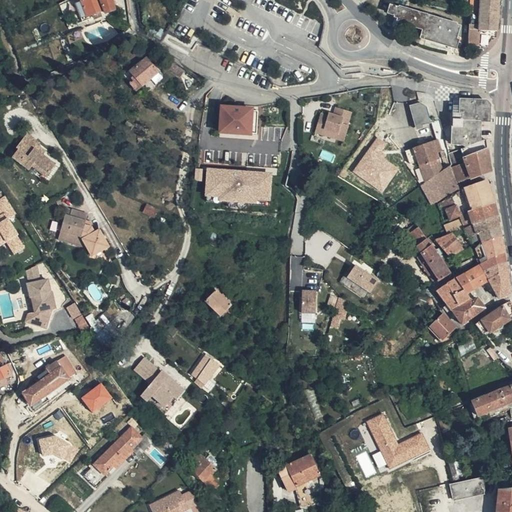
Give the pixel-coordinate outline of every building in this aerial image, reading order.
[(117,12),(112,0),(82,0),(82,1),(88,18),(94,16),(101,13),(106,11),(108,15),(117,12)] [(471,41),(479,42),(483,42),(485,42),(489,40),(492,38),(496,33),(496,27),(501,27),(503,14),(504,0),(485,0),(485,8),(481,8),(471,6),(471,26),(471,41)] [(82,20),(88,18),(82,1),(76,3),(82,20)] [(391,17),(399,20),(403,21),(402,25),(429,34),(428,41),(455,50),(461,30),(408,14),(411,6),(401,2),(398,11),(394,10),(391,17)] [(153,52),(136,63),(143,72),(137,76),(142,84),(165,67),(153,52)] [(470,143),(483,137),(484,117),(493,117),(494,100),(467,98),(466,109),(459,108),(456,141),(466,141),(470,143)] [(347,112),(353,114),(355,106),(340,101),(337,108),(332,106),(331,110),(323,107),(319,119),(326,121),(325,123),(340,128),(337,134),(347,136),(353,120),(351,119),(345,117),(347,112)] [(422,102),(411,105),(417,128),(423,126),(422,123),(431,120),(427,105),(422,102)] [(249,133),(250,132),(251,109),(252,108),(223,106),(222,120),(219,120),(219,122),(222,123),(221,132),(249,133)] [(257,133),(259,110),(251,109),(250,132),(257,133)] [(326,121),(319,119),(316,127),(337,134),(340,128),(325,123),(326,121)] [(41,144),(28,134),(17,149),(19,150),(13,158),(30,171),(36,164),(42,169),(39,172),(47,178),(57,166),(44,155),(36,149),(39,145),(41,144)] [(490,134),(483,137),(470,143),(465,145),(469,162),(475,177),(493,170),(495,166),(490,134)] [(379,137),(355,171),(383,190),(399,168),(384,158),(386,154),(382,150),(387,143),(379,137)] [(414,147),(418,160),(420,166),(440,160),(437,152),(434,141),(414,147)] [(47,151),(39,145),(36,149),(44,155),(47,151)] [(407,149),(411,162),(418,160),(414,147),(407,149)] [(469,162),(456,167),(461,183),(475,177),(469,162)] [(454,163),(439,171),(448,196),(463,190),(461,183),(456,167),(454,163)] [(274,171),(207,167),(205,196),(219,197),(219,200),(257,202),(257,199),(272,200),(274,171)] [(501,213),(502,213),(500,200),(490,177),(469,185),(469,188),(463,190),(448,196),(442,200),(447,207),(443,210),(444,213),(442,214),(445,219),(452,216),(454,218),(464,213),(465,216),(441,225),(445,234),(452,232),(465,229),(470,227),(501,213)] [(0,252),(7,248),(14,260),(27,252),(9,223),(18,218),(6,199),(0,202),(0,252)] [(158,208),(147,204),(144,211),(156,215),(158,208)] [(72,216),(68,215),(60,239),(80,245),(83,237),(89,247),(95,257),(111,247),(101,232),(98,234),(94,227),(87,225),(89,221),(91,214),(75,209),(72,216)] [(503,220),(502,213),(501,213),(470,227),(477,241),(484,236),(504,224),(503,220)] [(406,220),(398,214),(387,227),(395,233),(406,220)] [(493,238),(506,233),(505,226),(504,224),(484,236),(485,240),(485,242),(493,238)] [(427,230),(422,225),(413,231),(424,248),(428,254),(441,274),(452,265),(444,252),(447,250),(440,239),(435,242),(427,230)] [(443,234),(445,234),(441,225),(427,230),(434,238),(439,236),(443,234)] [(453,251),(462,247),(452,232),(445,234),(443,234),(439,236),(453,251)] [(508,244),(506,233),(493,238),(485,242),(480,247),(482,257),(488,254),(488,255),(508,247),(508,244)] [(89,247),(83,237),(80,245),(89,247)] [(510,258),(508,247),(488,255),(489,257),(482,260),(487,268),(510,258)] [(441,274),(428,254),(425,256),(439,276),(441,274)] [(492,278),(511,268),(510,264),(510,258),(487,268),(492,277),(492,278)] [(482,260),(467,268),(477,286),(487,280),(492,277),(487,268),(482,260)] [(29,277),(41,272),(37,264),(26,269),(29,277)] [(357,264),(348,277),(371,292),(379,280),(357,264)] [(462,269),(459,271),(464,281),(469,291),(476,287),(477,286),(467,268),(462,269)] [(511,290),(511,273),(511,268),(492,278),(496,285),(497,286),(502,295),(504,294),(511,290)] [(450,276),(456,287),(464,281),(459,271),(450,276)] [(439,285),(446,294),(456,287),(450,276),(447,277),(447,278),(439,285)] [(492,288),(497,286),(496,285),(492,278),(492,277),(487,280),(492,288)] [(463,301),(473,296),(469,291),(464,281),(456,287),(446,294),(451,301),(454,306),(456,305),(461,302),(463,301)] [(37,315),(33,326),(47,330),(52,311),(55,311),(54,305),(51,305),(50,301),(53,300),(52,294),(50,294),(48,282),(30,285),(31,293),(29,293),(30,300),(32,300),(35,315),(37,315)] [(217,289),(207,300),(223,315),(233,304),(217,289)] [(304,290),(303,311),(316,312),(317,291),(304,290)] [(349,296),(342,293),(340,301),(339,303),(347,305),(349,296)] [(474,314),(488,304),(481,295),(475,299),(473,296),(463,301),(474,314)] [(483,317),(479,320),(488,332),(493,328),(495,330),(511,315),(511,299),(504,302),(505,304),(486,317),(485,315),(483,317)] [(11,300),(1,302),(3,315),(13,313),(11,300)] [(454,311),(457,309),(456,305),(454,306),(451,301),(448,303),(454,311)] [(466,320),(474,314),(463,301),(461,302),(456,305),(457,309),(466,320)] [(347,305),(339,303),(334,322),(341,324),(347,305)] [(447,309),(434,324),(449,336),(461,322),(455,317),(447,310),(447,309)] [(72,315),(76,321),(82,317),(78,311),(72,315)] [(26,324),(33,326),(37,315),(35,315),(29,315),(26,324)] [(82,317),(76,321),(79,327),(86,323),(82,317)] [(174,335),(178,330),(172,325),(168,330),(174,335)] [(0,370),(9,366),(0,347),(0,370)] [(502,357),(507,354),(501,347),(496,350),(502,357)] [(200,373),(207,379),(222,360),(209,349),(194,368),(200,373)] [(178,398),(185,390),(167,374),(164,377),(160,373),(161,371),(145,357),(135,369),(152,383),(142,395),(148,400),(153,394),(166,405),(175,395),(178,398)] [(26,393),(35,406),(72,380),(71,379),(76,375),(66,358),(60,362),(60,363),(49,371),(49,372),(52,376),(26,393)] [(9,366),(0,370),(0,383),(1,387),(9,383),(8,381),(15,377),(14,376),(15,374),(11,365),(9,366)] [(197,376),(204,383),(207,379),(200,373),(197,376)] [(72,380),(35,406),(38,411),(76,385),(72,380)] [(495,387),(490,389),(495,403),(504,400),(510,398),(505,383),(495,387)] [(476,394),(481,408),(495,403),(490,389),(476,394)] [(475,394),(471,396),(477,410),(481,408),(476,394),(475,394)] [(504,400),(495,403),(497,409),(506,406),(504,400)] [(495,403),(481,408),(484,415),(490,412),(495,410),(497,409),(495,403)] [(430,428),(406,438),(392,406),(374,414),(396,463),(438,444),(430,428)] [(114,468),(116,470),(133,453),(130,450),(141,438),(131,430),(96,468),(106,477),(114,468)] [(293,461),(302,480),(318,473),(325,469),(316,450),(309,453),(308,451),(292,458),(293,461)] [(197,467),(192,472),(213,493),(218,487),(214,484),(216,481),(211,475),(220,465),(209,455),(204,459),(199,453),(191,462),(197,467)] [(292,483),(302,480),(293,461),(287,464),(291,473),(288,474),(292,483)] [(304,484),(306,502),(308,501),(328,498),(328,471),(319,476),(318,473),(302,480),(304,484)] [(481,478),(451,484),(454,499),(484,493),(481,478)] [(511,511),(511,497),(510,498),(507,485),(506,481),(503,481),(499,511),(511,511)] [(151,507),(153,511),(183,511),(190,509),(181,492),(151,507)]
